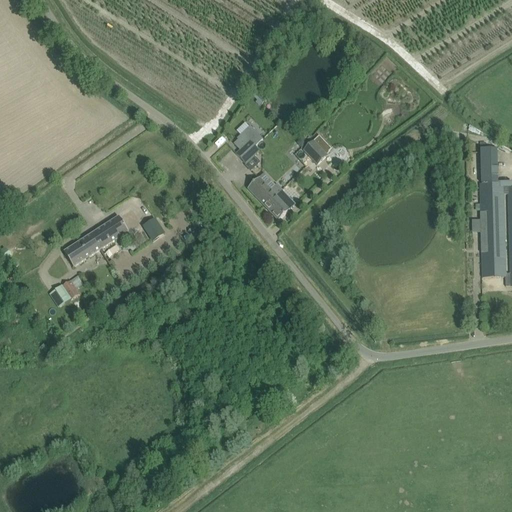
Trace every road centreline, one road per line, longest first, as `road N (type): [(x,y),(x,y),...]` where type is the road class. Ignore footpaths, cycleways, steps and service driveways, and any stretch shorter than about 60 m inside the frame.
road 1 (unclassified): [(369,357),(200,166),(78,63),(34,0)]
road 2 (track): [(177,511),(369,357)]
road 3 (unclassified): [(369,357),(511,339)]
